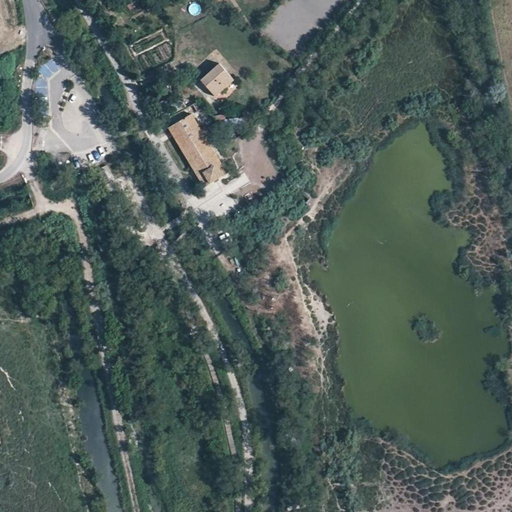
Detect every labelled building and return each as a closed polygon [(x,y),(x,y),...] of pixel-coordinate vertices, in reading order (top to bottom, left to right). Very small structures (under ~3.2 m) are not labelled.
[(38,100),(49,98),(45,76),(58,74),(55,62),(39,65),(42,79),(35,80),(38,100)] [(213,98),(233,82),(219,66),(200,81),(213,98)] [(193,105),(164,122),(198,182),(210,175),(222,168),(192,116),(197,112),(193,105)] [(227,131),(240,134),(243,121),(230,118),(227,131)] [(107,166),(102,169),(108,181),(114,178),(107,166)] [(306,190),(302,194),(308,199),(305,203),(310,206),(316,198),(306,190)]
